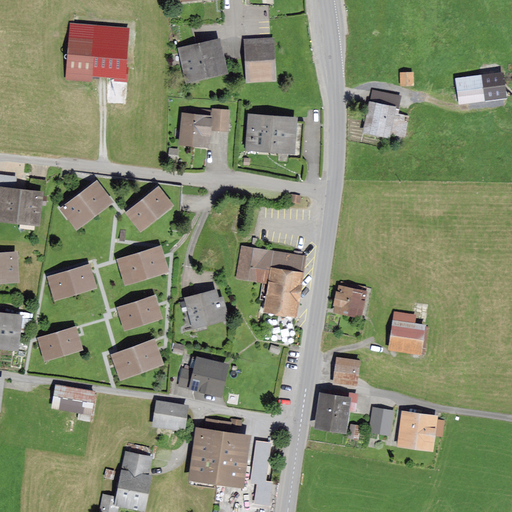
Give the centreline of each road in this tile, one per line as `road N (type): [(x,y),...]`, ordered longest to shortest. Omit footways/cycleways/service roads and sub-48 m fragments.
road 1 (residential): [(0,158),(334,194)]
road 2 (residential): [(0,374),(301,425)]
road 3 (residential): [(511,418),(306,382)]
road 4 (secondary): [(323,0),(336,96),(334,194)]
road 5 (secondary): [(334,194),(306,382)]
